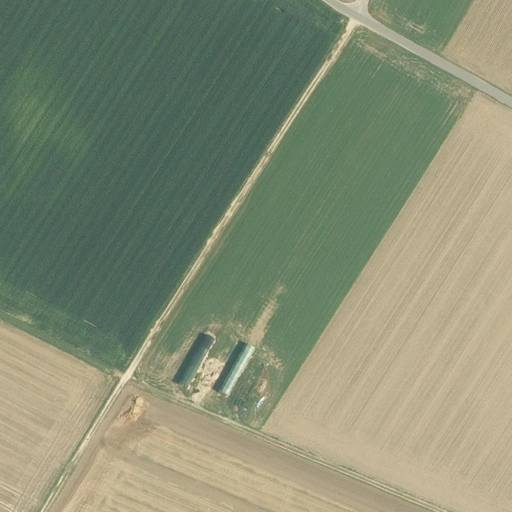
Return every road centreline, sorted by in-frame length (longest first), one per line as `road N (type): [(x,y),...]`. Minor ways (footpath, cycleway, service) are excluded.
road 1 (track): [(124,377),(354,17)]
road 2 (track): [(124,377),(441,511)]
road 3 (unclassified): [(328,0),(511,103)]
road 4 (track): [(50,511),(124,377)]
road 5 (track): [(124,377),(0,314)]
